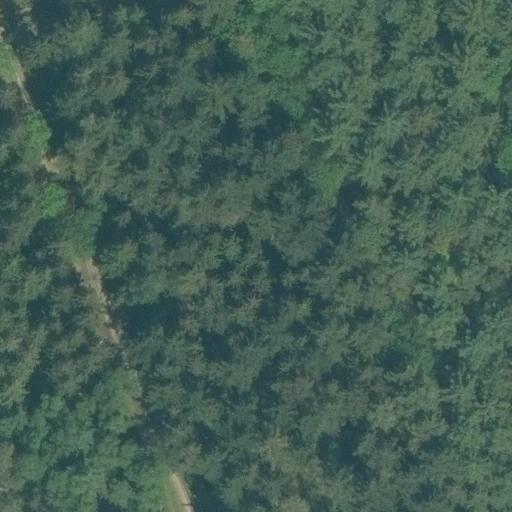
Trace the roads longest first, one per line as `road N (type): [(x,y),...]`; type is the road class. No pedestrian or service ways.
road 1 (track): [(180,511),(0,60)]
road 2 (track): [(0,36),(173,0)]
